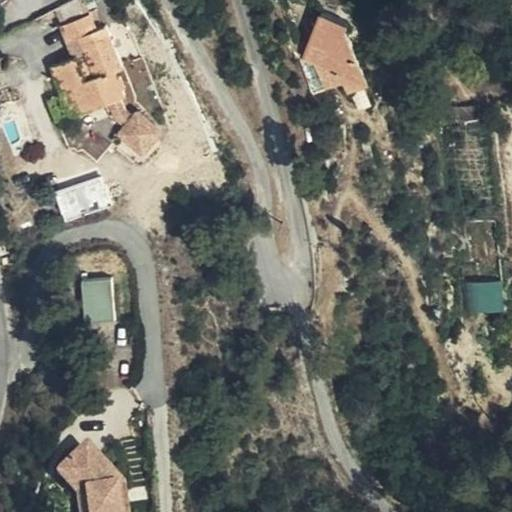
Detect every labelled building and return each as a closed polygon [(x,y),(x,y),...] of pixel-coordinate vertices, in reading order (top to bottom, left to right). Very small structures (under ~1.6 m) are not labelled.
[(59,55),(69,83),(80,79),(90,103),(113,94),(119,110),(131,123),(125,129),(144,150),(163,131),(144,109),(139,115),(126,101),(124,92),(130,90),(121,63),(127,61),(113,19),(104,21),(98,4),(70,16),(76,33),(89,27),(98,50),(84,54),(82,47),(59,55)] [(350,98),(356,110),(376,101),(351,47),(352,38),(329,31),(308,83),(321,110),(350,98)] [(80,79),(69,83),(78,107),(90,103),(80,79)] [(20,114),(8,117),(15,141),(26,135),(20,114)] [(104,170),(60,184),(70,214),(114,200),(104,170)] [(118,313),(115,271),(86,273),(90,315),(118,313)] [(470,281),(472,310),(507,307),(504,278),(470,281)] [(113,511),(112,502),(119,500),(117,490),(78,456),(58,476),(86,500),(81,506),(82,511),(113,511)] [(71,511),(82,511),(81,506),(86,500),(58,476),(48,487),(70,507),(71,511)] [(113,511),(121,511),(119,500),(112,502),(113,511)]
